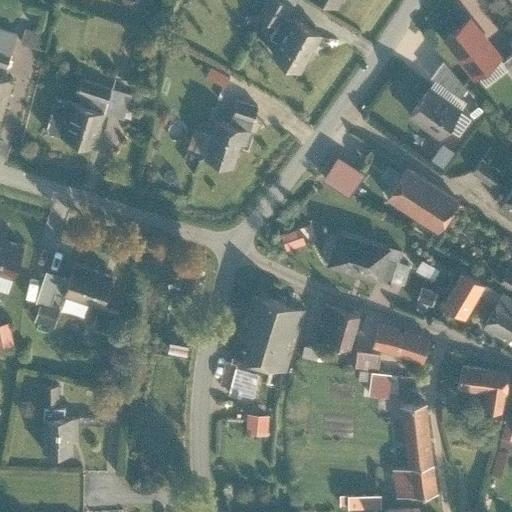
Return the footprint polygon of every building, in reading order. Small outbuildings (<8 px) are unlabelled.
[(293,0),(268,0),(262,10),(284,24),(293,30),(300,19),(287,10),(293,0)] [(501,58),(470,16),(441,38),(472,80),(501,58)] [(329,38),(300,19),(293,30),(284,24),(275,38),(287,46),(278,59),(304,77),(329,38)] [(46,45),(50,29),(30,23),(25,39),(46,45)] [(22,36),(1,29),(0,31),(0,61),(13,65),(22,36)] [(13,65),(0,61),(0,118),(8,121),(22,81),(10,77),(13,65)] [(232,78),(214,67),(207,78),(225,89),(232,78)] [(154,98),(93,79),(88,93),(113,101),(109,114),(123,118),(128,103),(150,110),(154,98)] [(471,108),(439,85),(414,120),(446,143),(471,108)] [(113,101),(88,93),(85,101),(67,96),(57,132),(103,144),(109,114),(113,101)] [(259,108),(238,103),(233,125),(254,130),(259,108)] [(244,174),(254,130),(233,125),(223,123),(221,130),(210,127),(206,153),(215,154),(212,167),(244,174)] [(511,158),(511,157),(495,147),(480,171),(498,182),(511,158)] [(367,175),(345,159),(331,178),(353,194),(367,175)] [(439,189),(411,170),(394,196),(422,215),(439,189)] [(422,215),(446,231),(463,205),(439,189),(422,215)] [(300,226),(281,231),(286,248),(304,243),(300,226)] [(398,248),(340,233),(332,267),(403,285),(408,267),(394,264),(398,248)] [(0,273),(21,280),(31,248),(0,238),(0,273)] [(423,258),(419,266),(437,274),(440,266),(423,258)] [(114,312),(124,280),(76,266),(70,279),(66,297),(114,312)] [(491,285),(463,270),(445,302),(473,317),(491,285)] [(70,279),(46,275),(41,305),(55,307),(58,296),(66,297),(70,279)] [(422,283),(421,301),(437,302),(438,284),(422,283)] [(511,295),(500,289),(480,325),(511,342),(511,295)] [(284,371),(306,311),(274,300),(252,360),(284,371)] [(354,348),(364,319),(329,306),(319,336),(354,348)] [(0,343),(17,341),(13,317),(0,319),(0,343)] [(433,338),(387,324),(380,347),(425,361),(433,338)] [(382,353),(361,350),(359,366),(380,368),(382,353)] [(258,392),(262,368),(228,361),(223,385),(258,392)] [(494,373),(455,362),(448,388),(488,398),(494,373)] [(68,383),(50,382),(49,406),(66,407),(68,383)] [(420,390),(380,397),(388,441),(398,439),(402,464),(431,460),(420,390)] [(66,407),(49,406),(47,452),(83,452),(83,408),(66,407)] [(272,414),(249,414),(249,434),(272,434),(272,414)] [(436,486),(431,460),(402,464),(391,467),(396,493),(436,486)] [(376,493),(343,493),(343,506),(376,506),(376,493)] [(433,511),(413,511),(413,502),(380,502),(380,511),(433,511)]
